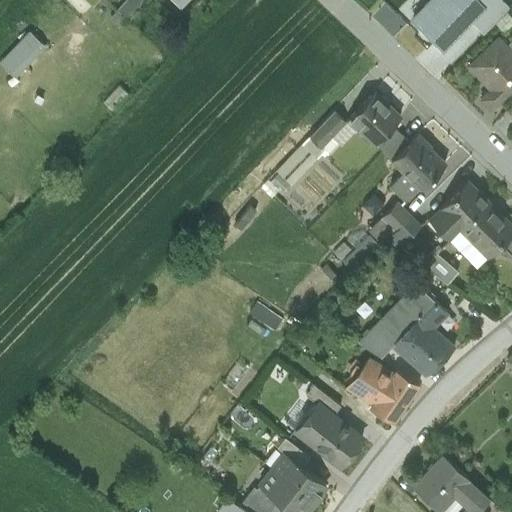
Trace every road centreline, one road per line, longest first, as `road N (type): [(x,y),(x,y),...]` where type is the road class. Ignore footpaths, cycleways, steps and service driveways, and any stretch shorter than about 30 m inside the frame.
road 1 (residential): [(511,329),(419,416),(346,511)]
road 2 (residential): [(511,168),(334,0)]
